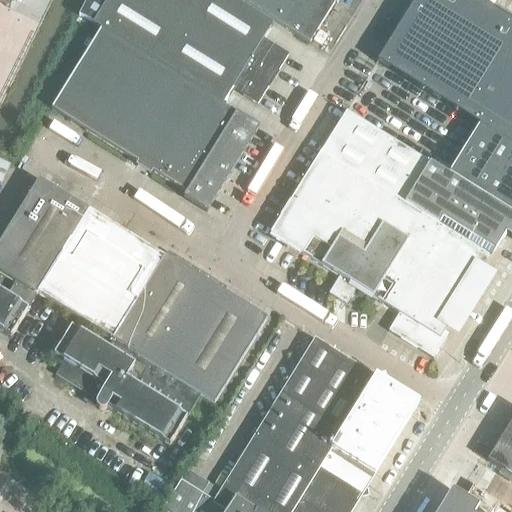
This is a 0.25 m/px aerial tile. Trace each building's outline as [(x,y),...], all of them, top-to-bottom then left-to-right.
[(0,0),(0,3),(10,8),(13,0),(0,0)] [(273,24),(233,0),(88,0),(81,16),(94,24),(93,25),(222,105),(231,90),(257,106),(288,56),(263,40),(273,24)] [(238,0),(272,21),(309,44),(334,3),(336,5),(339,0),(238,0)] [(315,164),(269,237),(272,238),(285,247),(300,256),(338,280),(333,288),(328,296),(335,300),(345,307),(348,302),(355,290),(365,297),(381,307),(397,317),(387,334),(432,362),(447,338),(444,335),(445,334),(452,321),(463,305),(463,304),(469,296),(484,271),(486,267),(490,261),(508,233),(511,236),(511,23),(475,0),(417,0),(377,64),(479,128),(448,177),(429,166),(347,115),(345,114),(334,133),(321,154),(320,155),(315,164)] [(184,199),(206,213),(258,130),(101,32),(52,111),(171,185),(172,183),(188,193),(184,199)] [(37,294),(113,342),(200,396),(214,405),(266,320),(166,257),(162,262),(86,215),(88,212),(38,182),(0,243),(0,274),(15,284),(37,294)] [(0,332),(9,338),(37,294),(15,284),(6,298),(0,293),(0,332)] [(200,396),(113,342),(107,351),(71,328),(53,356),(64,363),(56,376),(97,401),(97,402),(97,403),(97,405),(97,406),(98,407),(98,408),(99,408),(100,409),(102,409),(103,409),(105,409),(106,408),(169,447),(200,396)] [(162,511),(349,511),(374,472),(375,473),(414,409),(414,408),(415,406),(385,388),(385,387),(372,380),(374,378),(328,349),(328,350),(314,341),(220,493),(211,487),(204,497),(180,482),(162,511)] [(511,423),(488,463),(511,477),(511,423)] [(458,511),(457,511),(482,511),(467,502),(465,501),(458,511)]
